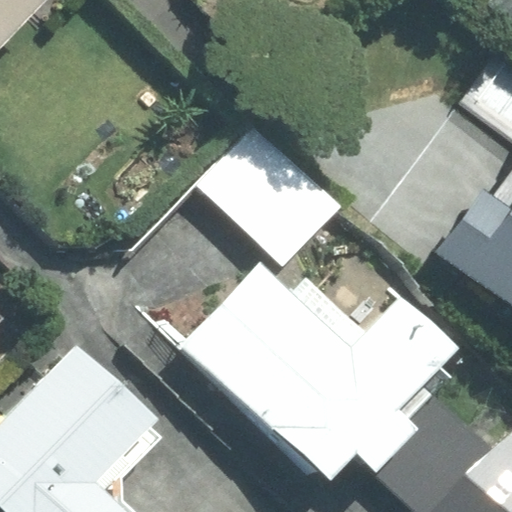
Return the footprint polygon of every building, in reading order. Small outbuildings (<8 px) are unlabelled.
[(0,0),(0,35),(34,0),(0,0)] [(270,269),(327,210),(244,130),(186,189),(270,269)] [(459,198),(411,261),(511,337),(511,182),(485,218),(459,198)] [(246,266),(164,350),(250,434),(305,488),(330,462),(350,481),(393,438),(373,419),(387,405),(435,356),(381,303),(333,352),(246,266)] [(150,429),(70,340),(0,402),(0,511),(114,511),(89,484),(150,429)] [(511,511),(511,425),(506,419),(408,511),(511,511)]
